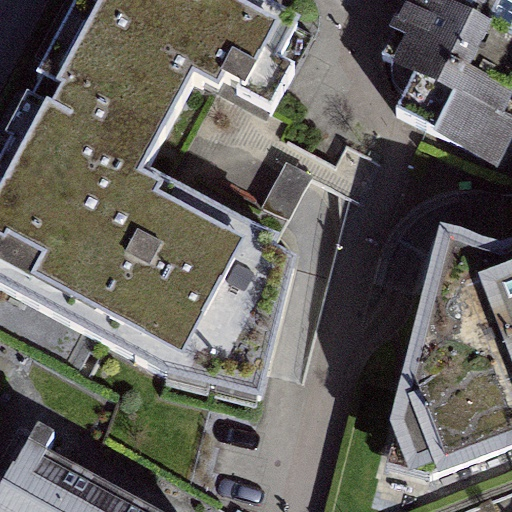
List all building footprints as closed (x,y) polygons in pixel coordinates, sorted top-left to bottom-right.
[(336,37),(259,0),(86,0),(0,178),(0,288),(210,390),(283,240),(157,180),(207,76),(296,119),(336,37)] [(511,120),(511,16),(476,0),(416,0),(384,69),(421,87),(400,131),(488,172),(511,120)] [(511,262),(448,252),(399,450),(438,502),(511,475),(511,262)] [(0,399),(9,382),(0,378),(0,399)] [(133,511),(34,458),(3,511),(133,511)]
